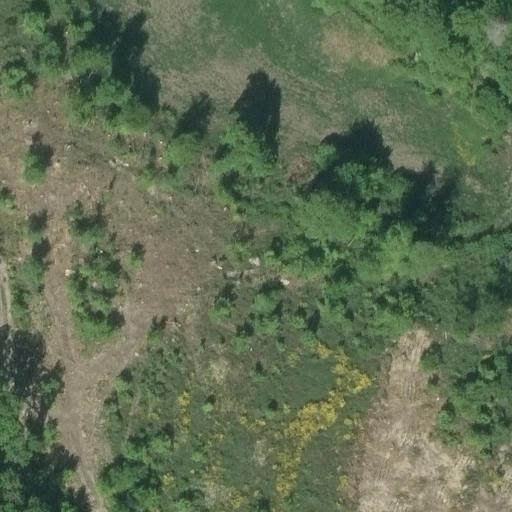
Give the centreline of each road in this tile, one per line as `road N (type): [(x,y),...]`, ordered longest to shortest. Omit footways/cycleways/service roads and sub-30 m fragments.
road 1 (track): [(0,302),(46,511)]
road 2 (track): [(360,0),(389,27),(511,101)]
